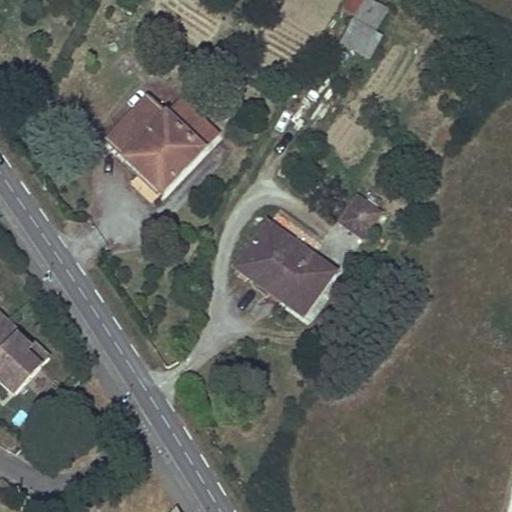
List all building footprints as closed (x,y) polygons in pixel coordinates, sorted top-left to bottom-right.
[(370,0),(364,0),(340,44),(370,60),(383,37),(376,33),(389,10),(370,0)] [(108,142),(163,195),(219,136),(182,101),(168,117),(149,99),(108,142)] [(363,240),(380,215),(358,199),(341,224),(363,240)] [(334,274),(268,226),(237,269),(303,317),(334,274)] [(30,349),(19,338),(21,335),(7,322),(0,329),(0,383),(9,392),(18,382),(25,385),(41,368),(27,355),(32,350),(30,349)] [(50,358),(34,344),(30,349),(32,350),(27,355),(41,368),(50,358)] [(46,372),(30,383),(39,395),(54,384),(46,372)] [(14,397),(25,385),(18,382),(9,392),(14,397)]
